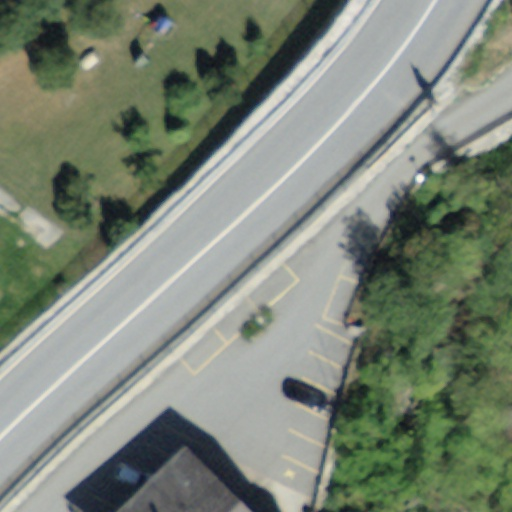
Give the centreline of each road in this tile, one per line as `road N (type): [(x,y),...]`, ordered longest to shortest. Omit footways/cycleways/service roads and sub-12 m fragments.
road 1 (residential): [(511,88),(408,163),(45,511)]
road 2 (primary): [(0,438),(337,123),(428,0)]
